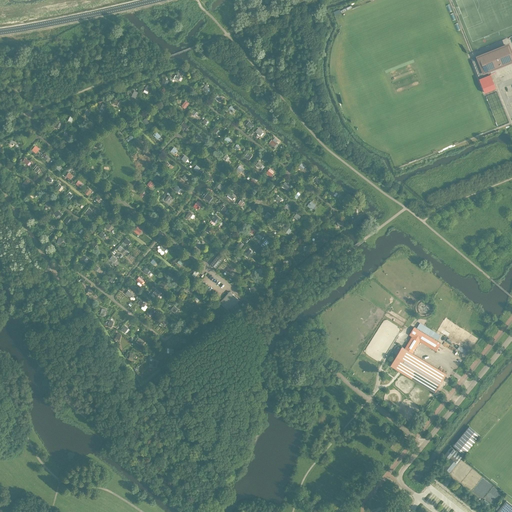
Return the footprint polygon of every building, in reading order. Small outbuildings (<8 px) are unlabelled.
[(339,9),(333,12),(334,14),(335,16),(340,13),(352,8),(352,7),(351,6),(340,11),(339,9)] [(475,59),(482,78),(491,74),(489,69),(511,60),(511,57),(507,46),(475,59)] [(209,202),(213,197),(207,193),(204,198),(209,202)] [(68,225),(73,219),(69,216),(64,222),(68,225)] [(218,254),(210,264),(216,268),(224,258),(218,254)] [(195,280),(200,273),(196,270),(191,277),(195,280)] [(157,297),(161,292),(156,289),(152,293),(157,297)] [(237,303),(239,300),(230,292),(219,303),(229,312),(230,310),(233,313),(240,306),(237,303)] [(425,326),(420,323),(417,328),(430,336),(437,340),(440,335),(425,326)] [(404,348),(403,347),(402,347),(390,366),(435,393),(446,374),(412,353),(419,342),(436,351),(441,343),(414,327),(409,335),(411,337),(404,348)] [(469,426),(453,446),(464,455),(480,435),(469,426)] [(452,448),(451,447),(443,456),(448,460),(450,458),(454,461),(456,459),(452,455),(456,451),(452,448)] [(442,469),(449,474),(456,464),(450,459),(449,461),(442,469)] [(511,511),(511,505),(505,501),(496,511),(511,511)]
